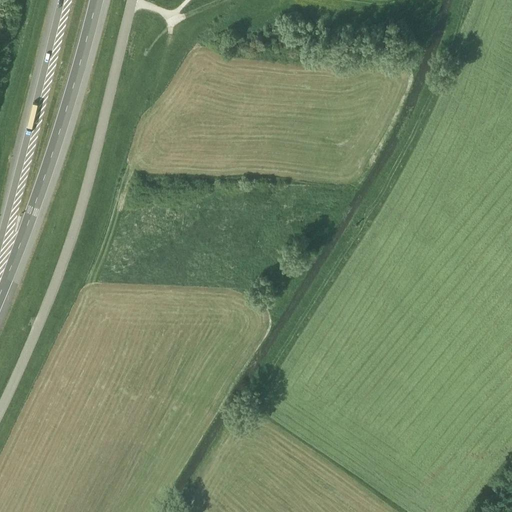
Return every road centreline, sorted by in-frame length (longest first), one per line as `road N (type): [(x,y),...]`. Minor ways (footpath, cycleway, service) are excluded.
road 1 (tertiary): [(0,411),(80,210),(131,2)]
road 2 (trunk): [(0,293),(93,0)]
road 3 (trunk): [(56,0),(0,233)]
